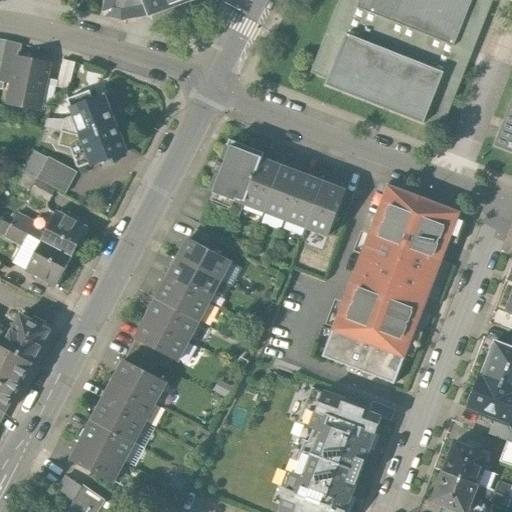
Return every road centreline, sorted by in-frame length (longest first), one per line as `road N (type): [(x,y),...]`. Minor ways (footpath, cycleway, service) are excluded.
road 1 (tertiary): [(210,88),(0,489)]
road 2 (residential): [(507,205),(395,511)]
road 3 (residential): [(507,205),(210,88)]
road 4 (residential): [(210,88),(0,16)]
